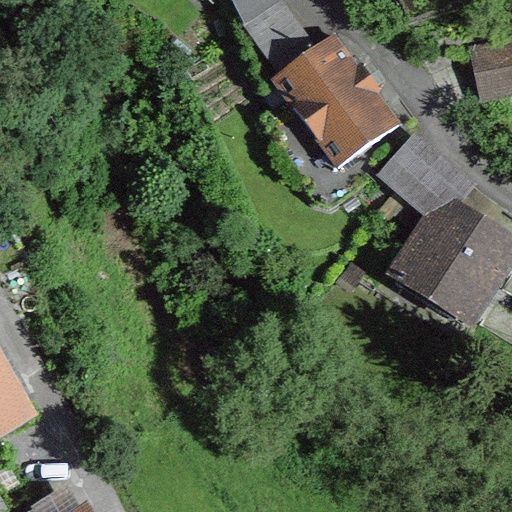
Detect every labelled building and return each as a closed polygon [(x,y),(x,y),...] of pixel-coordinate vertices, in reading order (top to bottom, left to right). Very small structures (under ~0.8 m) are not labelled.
[(339,51),(287,92),(354,174),(405,132),(339,51)] [(511,56),(484,58),(490,98),(511,96),(511,56)] [(395,172),(445,211),(464,202),(477,181),(422,138),(395,172)] [(511,274),(511,232),(464,202),(445,211),(407,271),(483,320),(511,274)] [(0,338),(0,447),(46,422),(0,338)]
